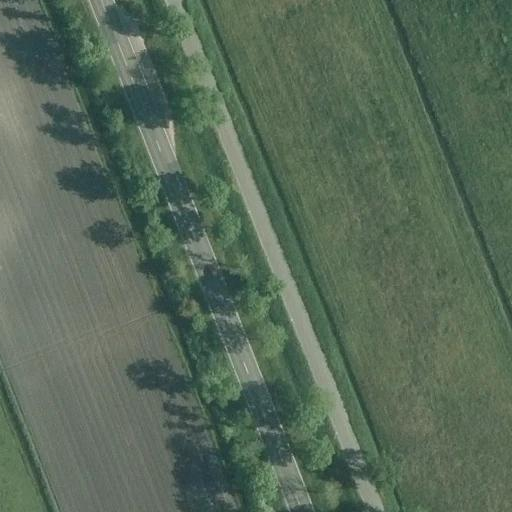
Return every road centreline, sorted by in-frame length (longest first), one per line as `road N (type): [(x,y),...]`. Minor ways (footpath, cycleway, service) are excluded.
road 1 (tertiary): [(300,511),(99,0)]
road 2 (unclassified): [(372,511),(173,0)]
